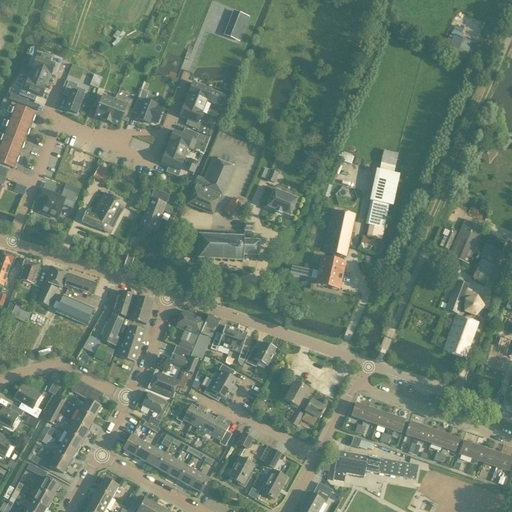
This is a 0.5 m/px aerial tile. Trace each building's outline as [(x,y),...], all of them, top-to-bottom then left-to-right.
[(224,35),(239,41),(249,18),(234,12),(224,35)] [(471,63),(478,45),(463,39),(456,57),(471,63)] [(37,58),(33,69),(50,75),(55,65),(51,64),(53,58),(43,54),(41,60),(37,58)] [(46,87),(50,75),(33,69),(28,80),(46,87)] [(98,89),(102,78),(94,75),(90,86),(98,89)] [(449,100),(458,104),(467,80),(458,76),(449,100)] [(42,98),(46,87),(28,80),(26,79),(19,96),(35,102),(37,96),(42,98)] [(66,82),(61,94),(64,95),(63,95),(69,97),(64,110),(76,115),(85,91),(77,88),(78,85),(69,82),(68,83),(66,82)] [(193,84),(189,94),(206,101),(218,106),(220,100),(209,96),(211,91),(193,84)] [(151,121),(157,124),(163,110),(156,107),(157,106),(145,101),(148,93),(141,90),(132,113),(139,115),(137,120),(150,125),(151,121)] [(202,113),(206,101),(189,94),(184,106),(202,113)] [(114,101),(107,122),(112,124),(112,123),(119,126),(121,120),(128,123),(132,111),(130,110),(133,101),(117,95),(114,101)] [(107,122),(114,101),(103,96),(102,99),(97,97),(93,107),(98,108),(95,117),(102,120),(107,122)] [(13,107),(12,112),(34,120),(34,119),(36,114),(15,106),(14,107),(13,107)] [(198,123),(202,113),(184,106),(180,117),(189,120),(186,126),(198,130),(200,124),(198,123)] [(34,120),(12,112),(10,116),(10,117),(9,119),(31,127),(33,121),(34,121),(34,120)] [(31,127),(9,119),(9,121),(8,120),(6,125),(29,134),(29,133),(29,132),(31,127)] [(29,134),(6,125),(4,130),(5,130),(4,132),(26,140),(28,134),(28,135),(29,134)] [(174,132),(170,142),(188,149),(192,139),(196,141),(199,135),(185,129),(182,135),(174,132)] [(26,140),(4,132),(3,134),(1,139),(23,147),(24,146),(23,146),(26,140)] [(23,147),(1,139),(0,141),(0,146),(20,154),(22,148),(23,148),(23,147)] [(510,143),(504,139),(498,147),(504,151),(510,143)] [(183,161),(188,149),(170,142),(165,154),(183,161)] [(478,156),(488,164),(497,153),(487,145),(478,156)] [(20,154),(0,146),(0,154),(18,161),(19,160),(18,160),(20,154)] [(398,155),(383,151),(379,170),(394,173),(398,155)] [(341,160),(354,164),(356,155),(344,152),(341,160)] [(18,161),(0,154),(0,164),(14,170),(17,162),(18,162),(18,161)] [(165,154),(161,165),(168,167),(166,173),(178,178),(180,171),(179,171),(183,161),(165,154)] [(194,189),(188,205),(212,215),(219,199),(217,198),(219,194),(222,195),(234,166),(222,161),(223,161),(213,157),(204,179),(197,176),(195,183),(197,184),(195,189),(194,189)] [(5,180),(9,171),(0,167),(0,193),(5,180)] [(278,174),(265,168),(261,178),(274,183),(278,174)] [(128,169),(124,176),(136,182),(140,175),(128,169)] [(392,207),(399,175),(379,171),(368,226),(383,229),(389,206),(392,207)] [(112,175),(105,172),(101,180),(107,183),(112,175)] [(154,172),(152,178),(158,181),(161,175),(154,172)] [(13,190),(24,195),(27,188),(16,183),(13,190)] [(41,189),(38,197),(44,199),(43,202),(39,212),(51,217),(57,219),(58,217),(63,206),(72,209),(80,191),(66,185),(65,185),(61,197),(54,195),(43,190),(41,189)] [(154,190),(140,226),(144,227),(142,231),(150,234),(152,230),(155,232),(163,212),(170,214),(173,208),(166,205),(169,196),(154,190)] [(275,210),(274,212),(281,215),(282,213),(290,217),(297,200),(274,190),(267,207),(275,210)] [(86,212),(82,222),(110,234),(125,205),(105,194),(93,216),(86,212)] [(231,217),(241,203),(233,198),(224,212),(231,217)] [(346,257),(355,215),(332,211),(323,253),(335,255),(334,260),(322,257),(319,271),(325,272),(325,269),(334,271),(335,267),(344,269),(345,262),(342,262),(343,256),(346,257)] [(468,264),(484,228),(465,220),(449,256),(468,264)] [(196,251),(196,252),(198,252),(198,260),(199,260),(199,259),(205,259),(205,261),(207,261),(207,259),(212,259),(212,261),(214,261),(214,259),(219,260),(219,261),(221,261),(221,260),(226,260),(226,262),(228,262),(228,260),(233,261),(233,262),(235,262),(235,261),(241,261),(241,263),(243,263),(243,261),(248,261),(248,257),(257,258),(257,260),(258,260),(259,240),(258,240),(258,242),(251,242),(251,240),(250,240),(251,232),(253,232),(254,224),(243,223),(243,231),(243,235),(242,235),(242,237),(236,237),(236,235),(234,235),(234,237),(229,236),(229,235),(227,234),(227,236),(222,236),(222,234),(220,234),(220,236),(215,235),(215,234),(213,234),(213,235),(208,235),(208,233),(206,233),(206,235),(200,235),(200,233),(198,233),(198,241),(197,241),(197,243),(198,243),(198,251),(196,251)] [(489,236),(479,258),(494,265),(504,242),(489,236)] [(382,244),(363,237),(358,249),(378,257),(382,244)] [(1,251),(0,254),(0,261),(12,266),(13,266),(17,267),(20,258),(16,257),(1,251)] [(33,285),(37,274),(40,265),(25,260),(18,280),(33,285)] [(485,286),(495,267),(481,260),(472,279),(485,286)] [(12,266),(0,261),(0,273),(7,276),(10,267),(11,268),(12,266)] [(292,267),(290,274),(307,277),(308,270),(292,267)] [(339,290),(344,269),(335,267),(334,271),(325,269),(325,272),(319,271),(316,285),(332,288),(333,290),(336,290),(337,289),(339,290)] [(62,288),(62,287),(67,274),(58,271),(57,269),(55,268),(53,269),(51,269),(46,283),(33,312),(46,318),(51,307),(49,306),(57,290),(59,287),(62,288)] [(67,274),(62,287),(72,291),(73,288),(93,295),(96,284),(67,274)] [(457,282),(446,310),(457,315),(468,286),(457,282)] [(129,319),(135,297),(135,296),(135,297),(119,292),(113,314),(101,341),(116,347),(120,339),(116,337),(125,317),(129,319)] [(86,326),(93,310),(64,296),(56,313),(86,326)] [(136,297),(129,321),(146,326),(153,302),(136,297)] [(26,324),(31,314),(15,307),(11,317),(26,324)] [(197,335),(203,320),(182,312),(176,327),(185,330),(197,335)] [(189,361),(185,371),(193,374),(198,361),(197,360),(198,358),(202,360),(212,336),(214,332),(215,333),(220,320),(209,315),(208,318),(207,318),(193,353),(189,361)] [(465,358),(478,323),(456,316),(445,350),(465,358)] [(10,343),(10,344),(24,350),(24,351),(25,351),(34,332),(18,325),(10,343)] [(65,325),(56,347),(69,352),(79,331),(65,325)] [(229,350),(236,330),(225,326),(221,338),(215,336),(210,350),(217,352),(219,346),(229,350)] [(135,362),(144,332),(129,327),(119,357),(135,362)] [(185,330),(181,340),(194,345),(198,336),(197,335),(185,330)] [(243,367),(244,362),(249,348),(243,346),(248,334),(236,330),(229,350),(240,354),(238,359),(238,362),(240,366),(243,367)] [(89,336),(82,349),(95,354),(100,341),(89,336)] [(511,341),(496,336),(487,365),(506,371),(511,352),(511,341)] [(178,347),(191,353),(194,345),(181,340),(178,347)] [(3,341),(0,346),(0,356),(11,362),(12,359),(19,362),(24,351),(24,350),(10,344),(3,341)] [(252,350),(245,363),(256,368),(258,363),(268,368),(277,350),(263,342),(257,353),(252,350)] [(109,364),(114,352),(99,345),(94,357),(109,364)] [(193,353),(191,353),(178,347),(176,346),(173,354),(175,355),(188,361),(189,361),(193,353)] [(185,368),(188,361),(175,355),(172,363),(185,368)] [(216,382),(224,386),(235,392),(237,388),(233,386),(236,380),(231,377),(234,372),(222,365),(219,371),(221,372),(216,382)] [(172,397),(178,382),(157,374),(151,389),(172,397)] [(183,388),(187,378),(182,376),(178,386),(183,388)] [(212,379),(204,394),(218,402),(221,397),(225,399),(229,393),(233,395),(235,392),(224,386),(216,382),(212,379)] [(76,394),(83,383),(77,380),(71,391),(76,394)] [(296,382),(285,401),(298,409),(297,412),(294,416),(300,420),(302,415),(299,413),(302,408),(305,410),(309,403),(302,399),(308,389),(296,382)] [(82,397),(88,386),(83,383),(76,394),(82,397)] [(55,396),(60,386),(55,384),(50,393),(55,396)] [(19,409),(24,412),(37,419),(41,411),(34,407),(40,396),(22,385),(14,399),(22,404),(19,409)] [(87,400),(93,389),(88,386),(82,397),(86,400),(87,400)] [(92,403),(98,392),(93,389),(87,400),(92,403)] [(97,406),(104,395),(98,392),(92,403),(97,406)] [(156,420),(160,422),(169,404),(149,393),(142,406),(159,415),(156,420)] [(59,400),(53,411),(59,414),(65,403),(59,400)] [(92,403),(87,400),(86,400),(80,411),(94,419),(101,408),(97,406),(92,403)] [(306,412),(303,417),(312,422),(315,417),(319,420),(326,408),(311,400),(309,403),(305,410),(305,411),(306,412)] [(264,412),(267,408),(258,402),(255,407),(264,412)] [(364,421),(368,408),(355,404),(351,417),(364,421)] [(24,412),(19,409),(12,405),(9,410),(4,407),(0,413),(0,422),(11,429),(18,416),(21,417),(24,412)] [(192,426),(203,407),(200,405),(197,409),(191,406),(188,410),(183,407),(176,420),(182,423),(183,421),(192,426)] [(199,436),(210,416),(204,413),(206,409),(203,407),(192,426),(198,429),(195,434),(199,436)] [(376,425),(380,412),(368,408),(364,421),(376,425)] [(59,414),(53,411),(47,422),(53,425),(59,414)] [(88,430),(94,419),(80,411),(74,422),(88,430)] [(388,430),(393,417),(380,412),(376,425),(388,430)] [(211,436),(222,417),(218,416),(216,420),(210,416),(199,436),(203,439),(206,433),(211,436)] [(294,416),(290,424),(296,427),(300,420),(294,416)] [(222,417),(211,436),(220,441),(219,444),(225,447),(232,435),(227,432),(229,427),(223,424),(225,419),(222,417)] [(401,434),(405,421),(393,417),(388,430),(401,434)] [(29,424),(35,428),(39,421),(33,418),(29,424)] [(82,441),(88,430),(74,422),(68,433),(82,441)] [(152,426),(145,422),(143,426),(150,430),(152,426)] [(418,440),(422,427),(410,423),(405,436),(418,440)] [(159,430),(152,426),(150,430),(157,434),(159,430)] [(431,444),(435,432),(422,427),(418,440),(431,444)] [(50,428),(46,435),(50,438),(54,431),(50,428)] [(443,448),(447,436),(435,432),(431,444),(443,448)] [(76,452),(82,441),(68,433),(62,444),(76,452)] [(19,440),(25,444),(28,438),(22,434),(19,440)] [(248,449),(253,440),(242,434),(237,444),(248,449)] [(50,438),(46,435),(42,443),(46,445),(50,438)] [(171,443),(174,439),(166,435),(164,440),(171,443)] [(0,454),(4,457),(12,443),(0,436),(0,454)] [(143,442),(131,436),(123,451),(134,457),(143,442)] [(455,453),(460,440),(447,436),(443,448),(455,453)] [(358,447),(361,440),(354,438),(351,446),(358,449),(358,447)] [(181,443),(174,439),(171,443),(178,447),(181,443)] [(361,440),(358,447),(366,450),(367,449),(371,450),(373,445),(361,440)] [(134,457),(145,463),(154,449),(143,442),(134,457)] [(472,459),(477,446),(464,442),(459,455),(472,459)] [(70,463),(76,452),(62,444),(55,455),(70,463)] [(484,463),(488,450),(477,446),(472,459),(484,463)] [(193,456),(196,451),(188,447),(186,452),(193,456)] [(165,455),(154,449),(145,463),(157,469),(165,455)] [(496,467),(501,454),(488,450),(484,463),(496,467)] [(203,456),(196,451),(193,456),(200,460),(203,456)] [(273,469),(281,455),(273,451),(266,465),(273,469)] [(338,451),(332,481),(344,483),(346,474),(364,478),(365,472),(416,481),(419,466),(338,451)] [(508,471),(511,459),(511,458),(501,454),(496,467),(508,471)] [(63,475),(70,463),(55,455),(50,466),(49,467),(52,468),(63,475)] [(157,469),(168,475),(176,461),(165,455),(157,469)] [(34,456),(31,462),(42,468),(46,463),(34,456)] [(214,462),(207,458),(204,462),(211,466),(214,462)] [(254,466),(239,458),(229,477),(238,483),(238,485),(244,488),(250,479),(248,478),(254,466)] [(16,463),(11,460),(7,467),(12,470),(16,463)] [(176,461),(168,475),(179,482),(187,467),(176,461)] [(328,472),(330,462),(324,461),(322,471),(328,472)] [(38,476),(41,470),(30,464),(27,470),(38,476)] [(179,482),(190,488),(198,473),(187,467),(179,482)] [(275,500),(287,478),(272,470),(260,492),(275,500)] [(209,480),(198,473),(190,488),(201,494),(209,480)] [(16,477),(10,487),(13,489),(18,479),(16,477)] [(53,497),(59,486),(45,478),(38,489),(53,497)] [(112,498),(119,487),(104,479),(98,490),(112,498)] [(371,479),(368,490),(380,493),(383,482),(371,479)] [(15,491),(19,493),(23,486),(19,484),(15,491)] [(302,506),(314,511),(318,511),(324,502),(326,503),(333,491),(322,485),(319,491),(316,489),(317,490),(314,495),(309,493),(302,506)] [(9,487),(3,498),(7,500),(14,489),(13,489),(10,487),(9,487)] [(389,487),(384,499),(404,509),(410,496),(389,487)] [(47,508),(53,497),(38,489),(32,500),(47,508)] [(106,509),(112,498),(98,490),(92,501),(106,509)] [(19,493),(15,491),(11,498),(16,500),(19,493)] [(135,496),(131,494),(127,502),(131,504),(135,496)] [(152,511),(156,506),(145,499),(137,511),(152,511)] [(27,511),(44,511),(47,508),(32,500),(26,511),(27,511)] [(104,511),(106,509),(92,501),(85,511),(104,511)]
